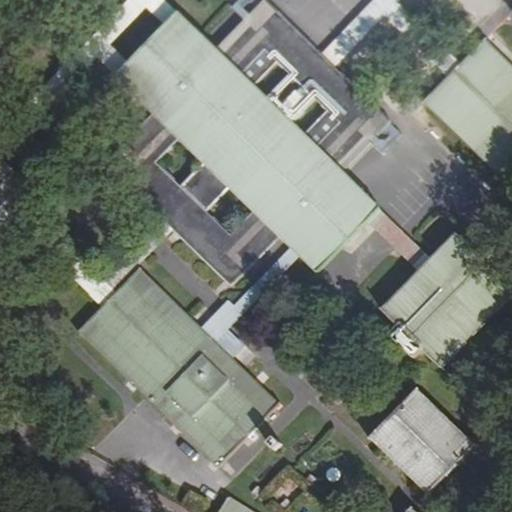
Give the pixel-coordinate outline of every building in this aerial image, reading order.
[(89,288),(16,216),(27,203),(0,175),(0,156),(89,68),(151,131),(213,67),(144,0),(120,0),(126,6),(0,132),(0,231),(2,229),(90,316),(129,277),(168,239),(153,225),(89,288)] [(49,0),(62,13),(75,0),(49,0)] [(377,0),(313,64),(327,78),(381,25),(449,92),(462,79),(394,11),(405,0),(377,0)] [(313,64),(264,15),(213,67),(151,131),(105,177),(153,225),(168,239),(229,300),(278,251),(259,230),(320,168),(339,187),(387,138),(327,78),(313,64)] [(462,79),(449,92),(426,116),(505,196),(511,188),(511,83),(484,56),(462,79)] [(259,230),(278,251),(289,262),(339,213),(414,288),(427,275),(339,187),(320,168),(259,230)] [(453,249),(427,275),(414,288),(379,324),(434,381),(507,305),(453,249)] [(129,277),(90,316),(70,336),(207,473),(268,414),(129,277)] [(419,506),(466,460),(409,403),(365,450),(419,506)] [(218,511),(251,511),(227,497),(218,511)]
